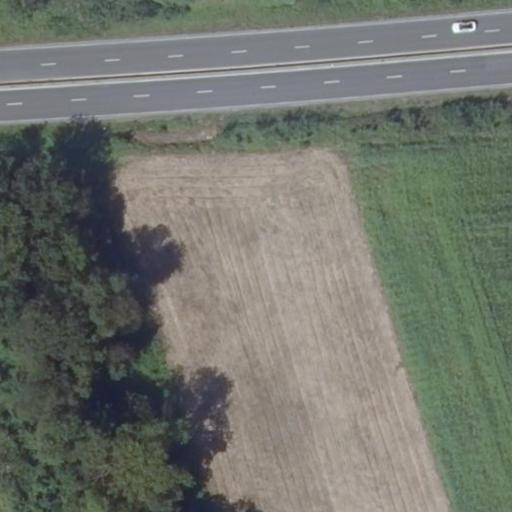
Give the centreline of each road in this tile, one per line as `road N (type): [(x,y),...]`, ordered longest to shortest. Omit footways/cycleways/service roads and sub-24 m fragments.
road 1 (trunk): [(0,108),(511,68)]
road 2 (trunk): [(511,30),(0,68)]
